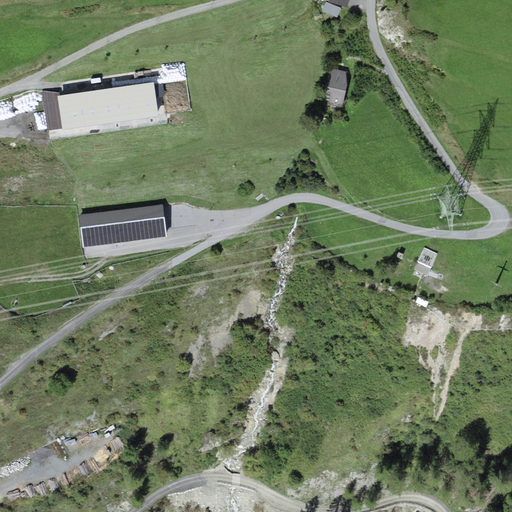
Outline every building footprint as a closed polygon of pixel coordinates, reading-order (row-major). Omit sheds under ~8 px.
[(339,8),(325,2),(322,10),(336,16),(339,8)] [(342,106),(346,85),(346,71),(331,68),(325,93),(330,94),(328,104),(342,106)] [(153,83),(60,97),(64,126),(157,112),(153,83)] [(162,204),(81,215),(84,246),(145,238),(166,235),(162,204)] [(438,252),(425,246),(419,258),(432,264),(438,252)]
